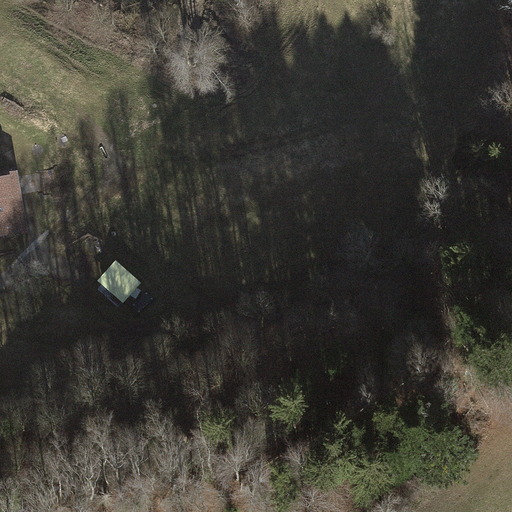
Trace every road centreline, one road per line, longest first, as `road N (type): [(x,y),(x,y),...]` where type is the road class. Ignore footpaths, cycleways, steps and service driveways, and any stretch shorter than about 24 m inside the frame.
road 1 (track): [(6,132),(25,171),(39,247),(100,309),(150,336),(343,305),(475,238),(511,206)]
road 2 (track): [(432,0),(376,87),(345,116),(119,191),(73,213),(39,247)]
